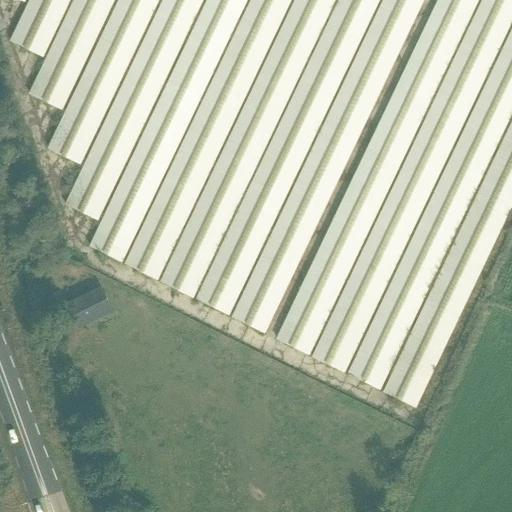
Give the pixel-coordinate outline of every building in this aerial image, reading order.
[(44,59),(71,0),(30,0),(10,43),(44,59)] [(116,0),(75,0),(29,96),(63,112),(116,0)] [(160,0),(119,0),(48,150),(81,166),(160,0)] [(98,223),(204,0),(163,0),(65,207),(98,223)] [(249,0),(208,0),(89,249),(123,265),(249,0)] [(290,0),(251,0),(124,265),(156,281),(290,0)] [(334,0),(296,0),(161,284),(193,299),(334,0)] [(339,0),(196,301),(224,314),(378,0),(339,0)] [(383,0),(232,319),(261,333),(266,323),(349,153),(356,137),(423,0),(383,0)] [(280,329),(274,340),(308,357),(478,0),(440,0),(370,144),(363,159),(280,329)] [(511,0),(485,0),(407,162),(313,359),(340,372),(511,18),(511,0)] [(511,29),(348,376),(381,392),(511,115),(511,29)] [(511,121),(383,393),(416,409),(511,207),(511,121)] [(101,288),(66,305),(79,331),(114,314),(101,288)]
